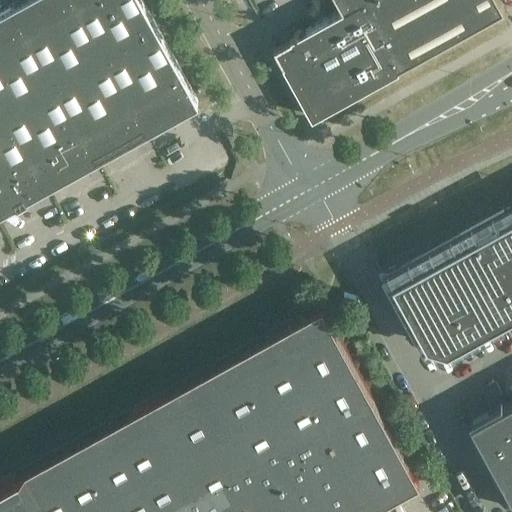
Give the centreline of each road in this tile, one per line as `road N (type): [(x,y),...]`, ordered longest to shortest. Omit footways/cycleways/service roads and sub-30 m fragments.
road 1 (tertiary): [(0,364),(310,191)]
road 2 (unclassified): [(310,191),(431,405)]
road 3 (unclassified): [(197,0),(310,191)]
road 4 (tertiary): [(511,64),(443,104),(408,136)]
road 5 (unclassified): [(431,405),(490,511)]
